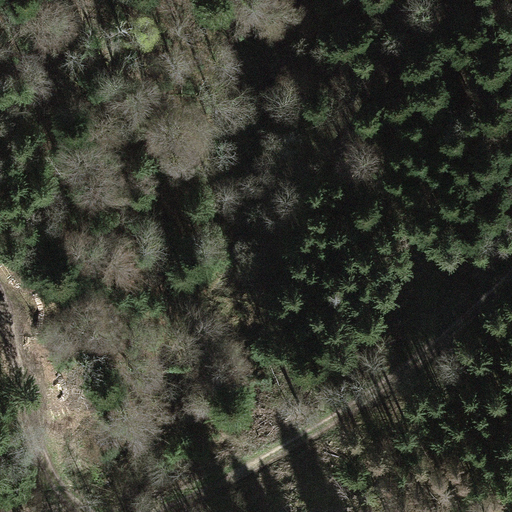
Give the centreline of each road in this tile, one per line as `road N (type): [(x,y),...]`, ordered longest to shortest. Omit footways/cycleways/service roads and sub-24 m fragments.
road 1 (track): [(511,257),(304,422),(188,490),(129,511)]
road 2 (track): [(79,511),(59,487),(0,301)]
